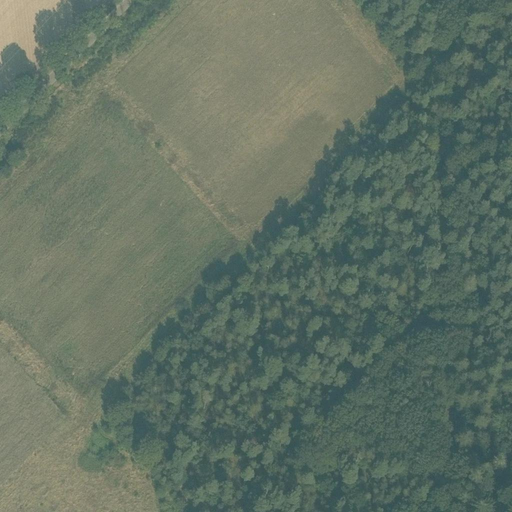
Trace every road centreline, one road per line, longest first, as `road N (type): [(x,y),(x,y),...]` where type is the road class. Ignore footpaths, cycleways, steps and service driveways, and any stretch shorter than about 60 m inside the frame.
road 1 (track): [(448,511),(434,0)]
road 2 (unclassified): [(0,129),(129,0)]
